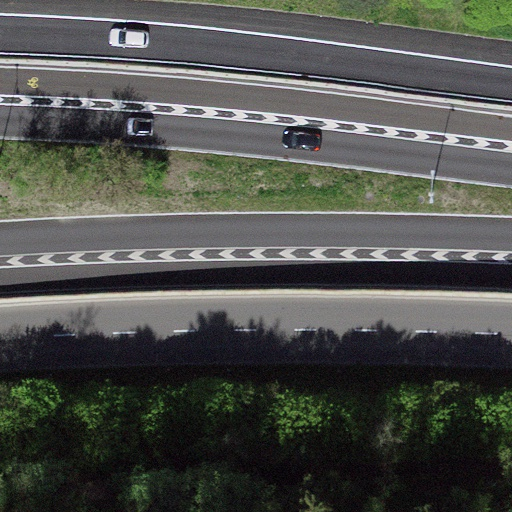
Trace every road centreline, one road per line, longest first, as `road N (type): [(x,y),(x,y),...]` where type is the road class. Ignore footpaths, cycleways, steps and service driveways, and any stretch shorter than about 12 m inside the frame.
road 1 (secondary): [(511,156),(128,107),(0,102)]
road 2 (motorway): [(511,87),(155,44),(0,36)]
road 3 (motorway): [(0,336),(350,326),(511,333)]
road 4 (secondary): [(0,250),(307,242),(511,248)]
